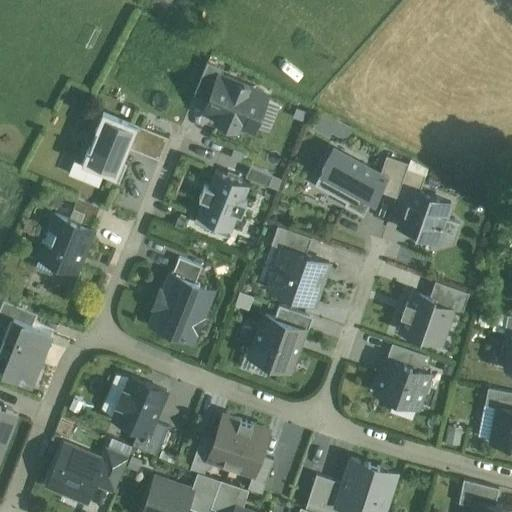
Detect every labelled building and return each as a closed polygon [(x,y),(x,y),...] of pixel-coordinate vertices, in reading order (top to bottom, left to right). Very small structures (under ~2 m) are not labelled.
[(220,74),(221,75),(224,68),(207,61),(194,94),(209,100),(220,74)] [(221,75),(220,74),(209,100),(205,110),(218,115),(217,118),(238,126),(239,124),(252,129),(266,93),(221,75)] [(95,129),(97,129),(103,116),(135,129),(138,124),(103,110),(95,129)] [(312,126),(342,135),(347,120),(317,111),(312,126)] [(136,130),(135,129),(103,116),(97,129),(97,130),(90,148),(89,148),(84,162),(105,170),(104,172),(117,177),(123,162),(119,160),(125,146),(129,148),(136,130)] [(169,137),(138,124),(135,129),(136,130),(129,148),(159,160),(169,137)] [(119,160),(123,162),(129,148),(125,146),(119,160)] [(380,172),(333,146),(322,167),(323,168),(315,183),(346,200),(344,204),(363,215),(372,199),(370,198),(372,195),(375,197),(379,190),(387,176),(380,172)] [(82,163),(104,172),(105,170),(84,162),(89,148),(88,147),(82,163)] [(409,162),(387,154),(380,172),(387,176),(379,190),(397,196),(407,168),(409,162)] [(127,163),(123,162),(117,177),(104,172),(103,176),(119,183),(127,163)] [(250,166),(246,177),(268,186),(273,175),(250,166)] [(425,174),(407,168),(397,196),(408,200),(413,188),(420,190),(425,174)] [(203,199),(197,215),(231,229),(238,213),(242,214),(247,201),(243,200),(250,183),(215,170),(209,186),(205,184),(199,197),(203,199)] [(420,190),(413,188),(408,200),(400,226),(437,239),(451,201),(420,190)] [(100,206),(78,197),(73,208),(84,212),(95,217),(100,206)] [(80,224),(55,213),(50,226),(48,225),(48,227),(49,227),(44,240),(43,240),(42,241),(43,242),(38,254),(76,270),(93,229),(91,228),(95,217),(84,212),(80,224)] [(283,245),(306,253),(312,237),(278,224),(271,243),(283,247),(283,245)] [(283,247),(269,287),(314,303),(329,261),(306,253),(283,245),(283,247)] [(202,265),(179,256),(173,272),(195,281),(202,265)] [(173,272),(171,272),(164,290),(162,290),(155,306),(157,307),(151,323),(165,329),(165,330),(178,336),(179,334),(192,339),(196,329),(198,330),(203,318),(201,317),(205,307),(192,302),(200,283),(195,281),(173,272)] [(453,309),(452,310),(462,313),(470,292),(435,280),(430,295),(434,297),(432,302),(453,309)] [(406,315),(401,329),(440,343),(452,310),(453,309),(432,302),(434,297),(430,295),(415,290),(410,303),(407,302),(402,314),(406,315)] [(241,292),(237,303),(248,307),(252,296),(241,292)] [(37,312),(4,299),(0,307),(0,323),(9,327),(14,316),(32,323),(37,312)] [(279,304),(275,317),(305,328),(310,314),(279,304)] [(275,317),(265,314),(262,323),(260,322),(252,347),(253,348),(252,350),(250,354),(267,361),(291,369),(305,328),(275,317)] [(32,323),(14,316),(9,327),(0,349),(0,370),(30,383),(51,331),(32,323)] [(262,374),(267,361),(250,354),(252,350),(247,349),(241,366),(262,374)] [(430,372),(410,365),(387,357),(375,391),(418,406),(430,372)] [(120,403),(114,417),(139,427),(149,431),(154,419),(167,390),(132,374),(126,389),(123,388),(117,402),(120,403)] [(511,391),(488,386),(485,404),(498,406),(498,405),(511,407),(511,391)] [(0,440),(12,411),(0,406),(0,405),(1,403),(0,402),(0,440)] [(511,407),(498,405),(498,406),(491,440),(500,442),(503,447),(504,447),(510,448),(511,446),(511,407)] [(224,413),(208,458),(254,474),(269,428),(224,413)] [(169,425),(154,419),(149,431),(139,427),(133,442),(157,453),(169,425)] [(65,441),(47,482),(87,498),(94,480),(104,457),(102,457),(65,441)] [(104,457),(94,480),(114,489),(128,456),(107,447),(102,457),(104,457)] [(396,475),(379,469),(380,466),(351,457),(336,503),(364,511),(370,511),(373,504),(385,508),(396,475)] [(211,506),(221,478),(198,470),(192,487),(193,487),(187,505),(209,511),(211,506)] [(155,475),(141,511),(184,511),(187,505),(193,487),(192,487),(155,475)] [(302,476),(295,499),(305,502),(312,479),(302,476)] [(221,478),(211,506),(228,511),(233,511),(236,505),(242,507),(249,488),(221,478)] [(499,488),(464,478),(459,502),(474,505),(475,500),(495,504),(499,488)] [(495,504),(475,500),(474,505),(473,511),(511,511),(511,509),(511,507),(495,504)]
